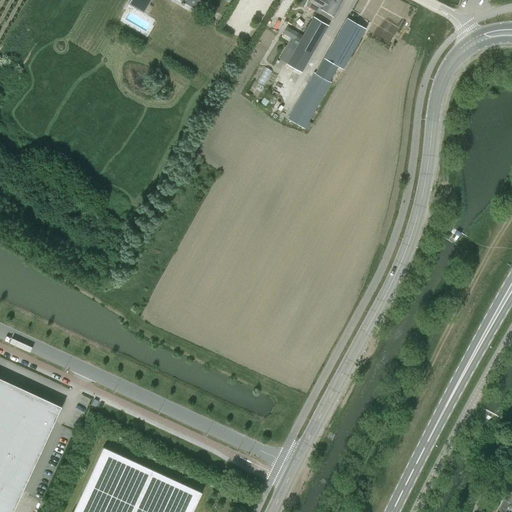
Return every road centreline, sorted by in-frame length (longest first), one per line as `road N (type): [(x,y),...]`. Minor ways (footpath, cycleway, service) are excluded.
road 1 (primary): [(293,467),(411,240),(436,95),(446,66),(476,40)]
road 2 (unclassified): [(0,331),(293,467)]
road 3 (tertiary): [(392,511),(511,287)]
road 4 (unclassified): [(416,511),(511,332)]
